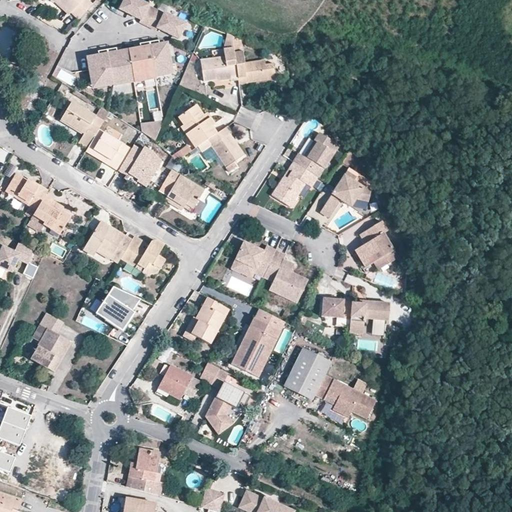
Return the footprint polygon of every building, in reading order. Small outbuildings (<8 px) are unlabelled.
[(79,20),(94,3),(89,0),(42,0),(45,2),(46,0),(57,0),(61,3),(79,20)] [(137,0),(124,0),(119,9),(140,20),(139,22),(156,30),(157,28),(178,39),(186,24),(164,14),(164,15),(148,7),(149,6),(137,0)] [(242,41),(231,36),(232,40),(233,48),(242,47),(242,41)] [(232,40),(225,40),(224,50),(233,48),(232,40)] [(94,57),(87,58),(92,88),(113,85),(113,86),(156,78),(155,77),(172,74),(167,44),(164,44),(159,45),(158,41),(140,44),(140,48),(135,49),(121,52),(117,52),(116,49),(98,52),(99,56),(94,57)] [(235,59),(233,48),(224,50),(224,58),(200,61),(203,82),(217,80),(229,78),(230,81),(230,82),(238,81),(235,59)] [(238,81),(238,85),(256,83),(255,79),(275,76),(273,63),(265,65),(264,61),(245,63),(244,58),(235,59),(238,81)] [(104,121),(109,113),(102,108),(97,117),(71,102),(61,119),(84,133),(82,136),(79,142),(88,148),(92,142),(99,130),(104,121)] [(185,135),(195,149),(197,147),(217,134),(212,127),(215,125),(210,118),(207,120),(203,114),(198,107),(191,111),(190,109),(178,118),(183,125),(188,133),(185,135)] [(84,133),(61,119),(59,122),(82,136),(84,133)] [(141,125),(142,133),(155,141),(163,122),(141,125)] [(245,129),(234,124),(234,133),(242,136),(245,129)] [(217,134),(197,147),(201,153),(211,146),(229,173),(237,168),(233,163),(244,155),(235,142),(232,144),(227,137),(230,134),(232,133),(228,126),(217,134)] [(88,148),(85,153),(108,166),(111,161),(94,150),(104,133),(99,130),(92,142),(88,148)] [(108,166),(118,172),(130,152),(131,150),(104,133),(94,150),(111,161),(108,166)] [(232,144),(235,142),(230,134),(227,137),(232,144)] [(298,155),(293,164),(316,178),(318,179),(338,146),(319,134),(313,143),(315,145),(311,152),(308,151),(303,158),(298,155)] [(187,146),(172,157),(177,161),(191,151),(187,146)] [(130,152),(118,172),(125,176),(127,173),(139,180),(137,182),(146,188),(161,163),(152,152),(144,147),(138,156),(130,152)] [(316,178),(293,164),(289,171),(292,173),(288,180),(285,185),(282,182),(273,197),(289,208),(303,184),(310,188),(316,178)] [(96,178),(106,184),(113,173),(103,167),(96,178)] [(171,170),(162,185),(170,190),(166,197),(184,208),(191,212),(204,190),(171,170)] [(334,201),(336,198),(339,194),(342,196),(340,200),(349,206),(353,200),(366,203),(368,192),(367,188),(362,188),(352,181),(355,177),(345,171),(319,212),(328,217),(337,202),(334,201)] [(127,173),(125,176),(125,177),(136,184),(137,182),(139,180),(127,173)] [(25,214),(32,218),(33,216),(46,194),(47,193),(27,181),(16,174),(6,192),(30,206),(25,214)] [(47,193),(49,191),(29,179),(27,181),(47,193)] [(46,194),(33,216),(44,223),(43,224),(60,235),(72,215),(63,210),(51,204),(53,200),(54,199),(46,194)] [(184,208),(166,197),(164,201),(182,211),(184,208)] [(65,207),(53,200),(51,204),(63,210),(65,207)] [(32,218),(29,223),(40,230),(43,224),(44,223),(33,216),(32,218)] [(110,259),(118,263),(120,260),(131,240),(101,221),(83,250),(94,256),(97,251),(99,247),(112,255),(110,259)] [(388,268),(399,261),(383,234),(388,232),(381,222),(373,227),(379,237),(365,245),(355,251),(365,268),(373,263),(382,258),(388,268)] [(379,237),(373,227),(359,235),(365,245),(379,237)] [(158,255),(164,245),(155,240),(152,241),(150,245),(146,250),(137,245),(140,239),(134,236),(131,240),(120,260),(135,269),(138,264),(145,269),(143,274),(148,275),(159,273),(165,260),(158,255)] [(146,250),(150,245),(140,239),(137,245),(146,250)] [(28,262),(34,250),(18,242),(14,251),(0,245),(0,268),(6,271),(11,273),(17,260),(27,264),(28,262)] [(263,278),(275,250),(266,246),(263,252),(246,244),(242,251),(240,250),(235,260),(245,265),(241,274),(251,278),(254,273),(263,278)] [(97,251),(110,259),(112,255),(99,247),(97,251)] [(275,250),(263,278),(273,282),(269,291),(297,303),(306,282),(289,274),(293,267),(282,262),(286,255),(275,250)] [(379,273),(388,268),(382,258),(373,263),(379,273)] [(245,265),(235,260),(231,269),(241,274),(245,265)] [(37,266),(28,262),(27,264),(23,273),(32,277),(37,266)] [(135,269),(143,274),(145,269),(138,264),(135,269)] [(139,301),(113,286),(96,315),(121,330),(139,301)] [(229,310),(207,298),(195,319),(193,317),(182,338),(191,343),(195,336),(210,345),(229,310)] [(322,317),(350,319),(351,304),(352,298),(344,298),(344,300),(336,300),(331,299),(323,299),(322,317)] [(350,319),(349,333),(363,334),(364,319),(373,319),(385,320),(388,320),(389,304),(365,302),(365,305),(359,304),(351,304),(350,319)] [(285,322),(259,309),(254,318),(253,318),(230,365),(258,378),(285,322)] [(41,325),(56,334),(62,322),(47,313),(41,325)] [(385,320),(373,319),(372,334),(384,335),(385,320)] [(54,372),(71,342),(56,334),(41,325),(33,338),(40,342),(34,353),(31,351),(28,356),(54,372)] [(314,395),(324,400),(326,396),(343,404),(341,408),(365,420),(374,403),(323,376),(330,363),(303,349),(284,387),(311,400),(314,395)] [(219,367),(205,361),(198,376),(211,382),(219,367)] [(169,366),(157,390),(168,395),(180,401),(183,395),(192,399),(201,382),(169,366)] [(219,367),(211,382),(220,387),(206,415),(215,426),(228,416),(226,414),(231,404),(242,410),(250,394),(223,381),(228,372),(219,367)] [(362,393),(366,384),(358,381),(354,390),(362,393)] [(168,395),(157,390),(155,394),(166,399),(168,395)] [(326,396),(324,400),(334,405),(332,410),(338,414),(341,408),(343,404),(326,396)] [(324,403),(320,414),(329,417),(333,406),(324,403)] [(31,418),(8,409),(0,429),(0,440),(20,448),(31,418)] [(228,416),(215,426),(220,432),(233,422),(228,416)] [(33,446),(23,478),(29,479),(25,491),(65,503),(68,492),(44,485),(54,452),(33,446)] [(156,470),(159,454),(139,450),(136,464),(135,470),(129,469),(128,477),(132,478),(130,488),(162,497),(164,483),(159,482),(161,471),(156,470)] [(15,460),(0,453),(0,470),(10,474),(15,460)] [(218,511),(223,494),(206,490),(201,508),(208,510),(216,511),(218,511)] [(17,511),(21,500),(0,492),(0,511),(17,511)] [(293,511),(294,511),(265,499),(264,503),(248,496),(243,507),(254,511),(293,511)] [(125,498),(123,509),(127,510),(126,511),(153,511),(155,504),(125,498)]
